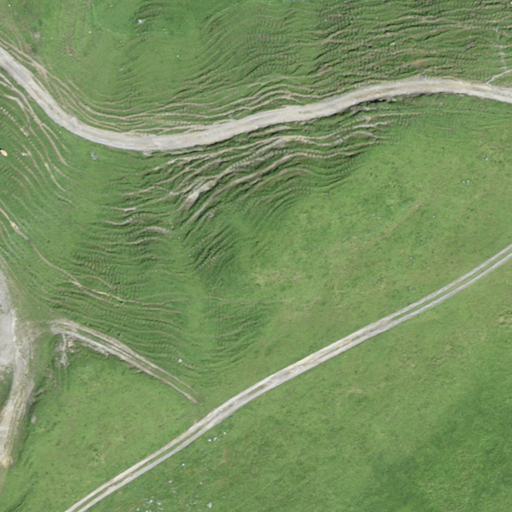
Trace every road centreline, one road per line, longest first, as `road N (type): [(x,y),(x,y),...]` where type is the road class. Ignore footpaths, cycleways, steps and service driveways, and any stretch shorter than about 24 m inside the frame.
road 1 (track): [(511,95),(403,86),(196,138),(123,142),(77,128),(0,57)]
road 2 (track): [(72,511),(305,361),(511,250)]
road 3 (track): [(0,471),(32,348),(0,267)]
